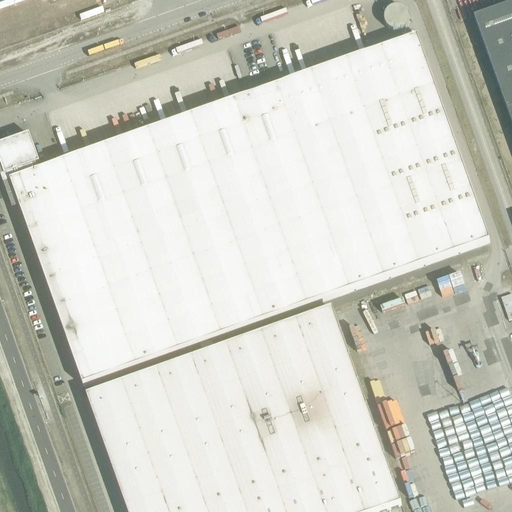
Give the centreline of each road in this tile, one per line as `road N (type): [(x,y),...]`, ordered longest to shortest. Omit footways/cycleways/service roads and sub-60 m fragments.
road 1 (unclassified): [(0,80),(226,0)]
road 2 (tertiary): [(67,511),(0,322)]
